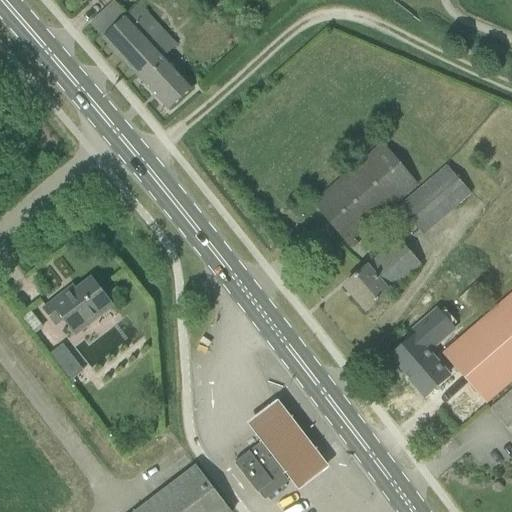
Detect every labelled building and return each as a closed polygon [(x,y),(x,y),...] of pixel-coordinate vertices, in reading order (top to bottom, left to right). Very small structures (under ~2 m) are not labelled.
[(127,16),(115,2),(90,25),(103,39),(169,111),(194,88),(165,57),(177,46),(139,5),(127,16)] [(354,239),(394,205),(417,185),(383,145),(313,205),(352,250),(359,244),(354,239)] [(399,209),(422,235),(448,213),(470,194),(448,167),(415,196),(399,209)] [(344,287),(366,313),(389,293),(389,292),(420,265),(400,241),(368,268),(367,267),(344,287)] [(44,310),(56,326),(64,320),(76,336),(89,326),(86,322),(102,310),(110,304),(112,307),(113,306),(92,279),(67,298),(64,294),(44,310)] [(511,381),(511,295),(443,356),(485,405),(511,381)] [(451,333),(436,316),(403,343),(407,347),(388,362),(422,401),(447,380),(425,355),(451,333)] [(60,370),(74,359),(63,345),(49,356),(60,370)] [(511,391),(491,411),(511,435),(511,391)] [(330,463),(278,396),(263,407),(247,419),(300,486),(314,475),(330,463)] [(282,475),(284,473),(262,443),(234,464),(257,494),(259,493),(265,501),(288,482),(282,475)] [(137,511),(230,511),(196,467),(137,511)]
